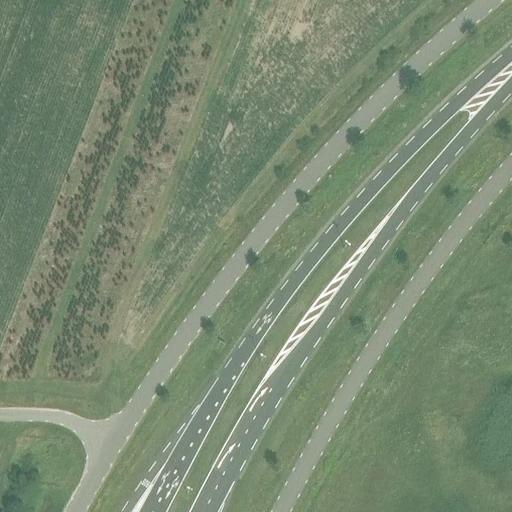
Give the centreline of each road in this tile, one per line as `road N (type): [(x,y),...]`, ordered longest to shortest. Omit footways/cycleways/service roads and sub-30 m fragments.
road 1 (primary): [(511,58),(385,171),(321,247),(258,329),(151,511)]
road 2 (unclassified): [(483,0),(373,102),(253,240),(111,445)]
road 3 (primary): [(203,511),(305,340),(420,185),(511,87)]
road 4 (unclassified): [(279,511),(390,319),(511,165)]
